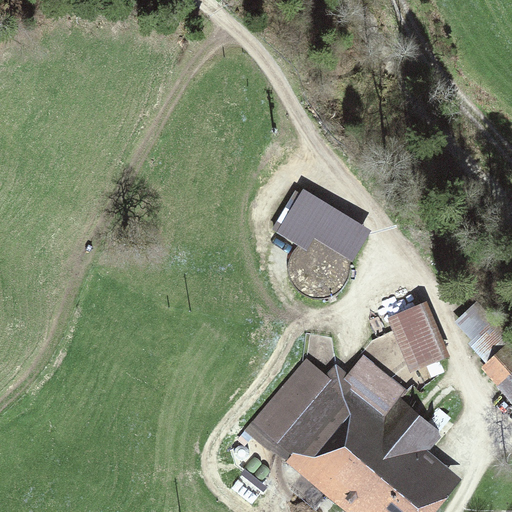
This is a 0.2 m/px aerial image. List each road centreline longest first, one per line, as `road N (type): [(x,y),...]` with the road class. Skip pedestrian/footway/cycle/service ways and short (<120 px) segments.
road 1 (track): [(511,427),(363,201),(273,76),(206,0)]
road 2 (track): [(231,26),(183,78),(37,368),(0,410)]
road 3 (track): [(511,149),(400,0)]
